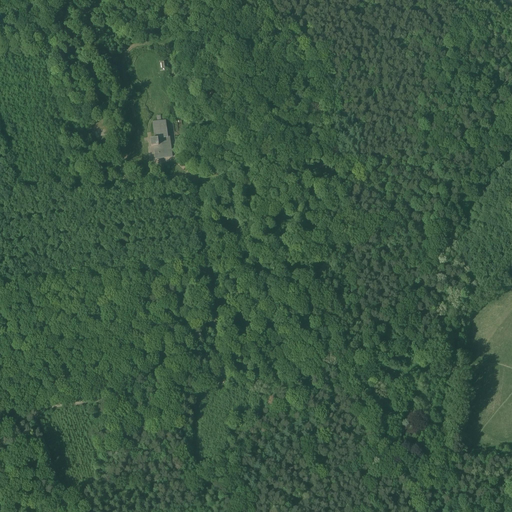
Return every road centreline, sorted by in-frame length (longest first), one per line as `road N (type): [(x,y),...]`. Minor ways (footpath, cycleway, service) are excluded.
road 1 (track): [(511,139),(397,337),(364,361),(382,381),(380,440),(395,460)]
road 2 (track): [(364,361),(35,411)]
road 3 (track): [(195,173),(503,151)]
road 4 (track): [(0,309),(71,511)]
road 5 (track): [(226,384),(195,173)]
road 6 (track): [(0,282),(204,253)]
